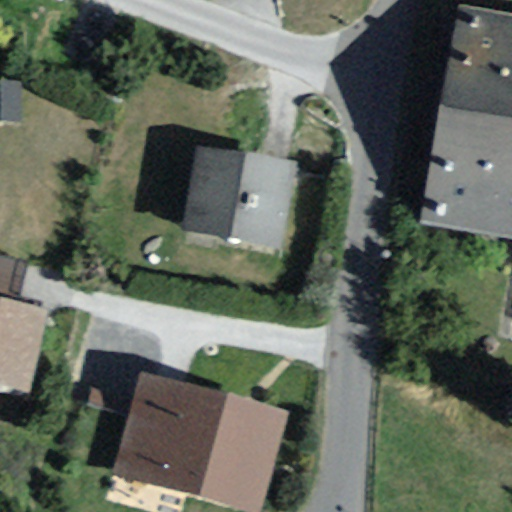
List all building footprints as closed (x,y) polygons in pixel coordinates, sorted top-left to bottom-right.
[(511,19),(458,12),(425,232),(511,245),(511,19)] [(292,164),(190,153),(180,246),(282,256),(292,164)] [(0,286),(17,290),(25,252),(0,247),(0,286)] [(43,313),(0,302),(0,384),(25,391),(43,313)] [(265,511),(290,418),(135,378),(109,479),(238,511),(265,511)]
